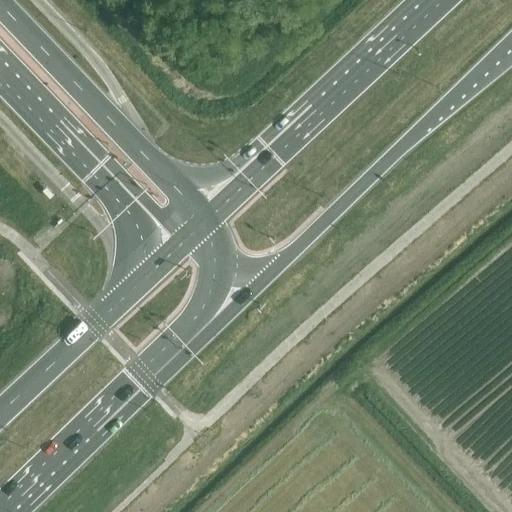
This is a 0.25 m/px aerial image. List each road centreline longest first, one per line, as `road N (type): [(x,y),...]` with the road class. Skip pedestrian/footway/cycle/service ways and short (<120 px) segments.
road 1 (trunk): [(236,292),(289,255),(511,42)]
road 2 (trunk): [(5,511),(236,292)]
road 3 (trunk): [(434,0),(206,221)]
road 4 (trunk): [(206,221),(0,4)]
road 5 (trunk): [(0,74),(170,255)]
road 6 (trunk): [(170,255),(0,415)]
